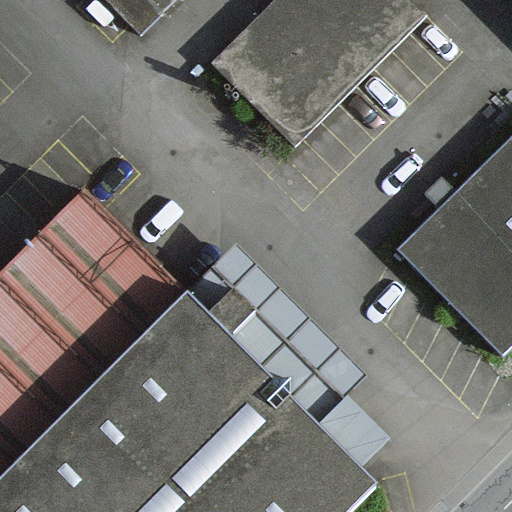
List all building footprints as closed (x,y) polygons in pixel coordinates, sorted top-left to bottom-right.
[(114,0),(146,29),(172,0),(114,0)] [(428,17),(411,0),(277,0),(210,67),(294,150),(428,17)] [(511,0),(503,0),(511,8),(511,0)] [(511,145),(397,265),(503,367),(511,357),(511,145)] [(73,207),(0,279),(0,478),(6,484),(179,313),(73,207)] [(0,489),(0,511),(350,511),(363,499),(179,313),(6,484),(0,489)]
